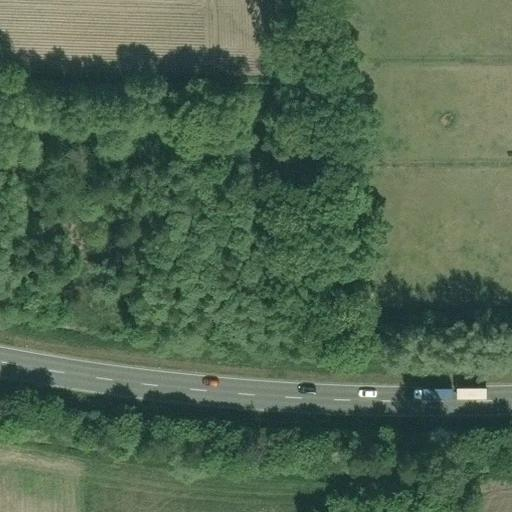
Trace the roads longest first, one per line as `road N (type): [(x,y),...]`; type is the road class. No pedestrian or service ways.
road 1 (primary): [(0,363),(100,384),(383,405),(511,399)]
road 2 (residential): [(301,0),(308,182)]
